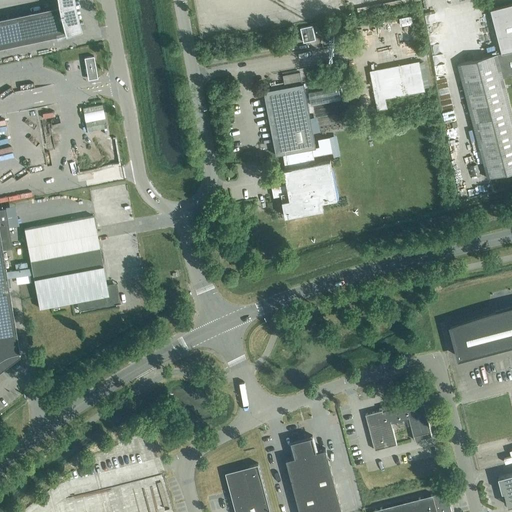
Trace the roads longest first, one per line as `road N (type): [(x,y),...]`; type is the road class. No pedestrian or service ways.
road 1 (secondary): [(220,325),(331,282),(511,236)]
road 2 (secondary): [(0,467),(97,394),(220,325)]
road 3 (unclassified): [(181,213),(156,203),(141,181),(108,0)]
road 4 (unclassified): [(179,0),(211,170),(204,195),(181,213)]
road 5 (unclassified): [(261,417),(359,379),(436,361)]
road 6 (unknown): [(180,461),(72,487),(32,511)]
road 7 (unclassified): [(475,511),(436,361)]
road 8 (unclassified): [(194,511),(180,461),(261,417)]
road 9 (unknown): [(0,191),(45,179),(62,164),(71,95)]
